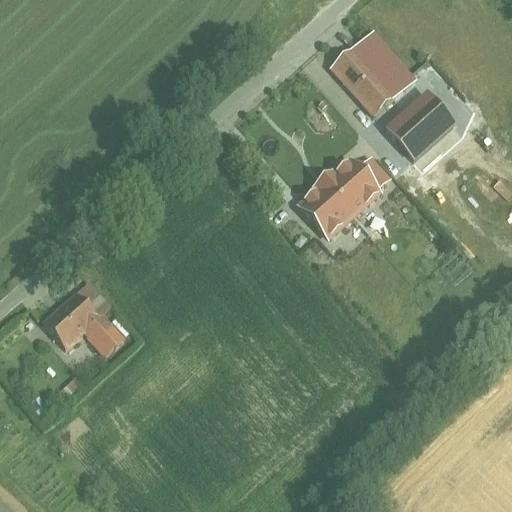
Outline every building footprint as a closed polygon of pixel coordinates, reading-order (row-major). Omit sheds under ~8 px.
[(366,43),(331,73),(372,121),(407,91),(366,43)] [(446,124),(424,99),(386,132),(409,158),(446,124)] [(390,190),(370,167),(358,177),(352,170),(301,212),(327,243),(390,190)] [(97,323),(75,299),(43,329),(65,353),(83,337),(97,323)] [(105,361),(124,344),(101,320),(97,323),(83,337),(105,361)] [(65,404),(81,390),(74,382),(58,396),(65,404)]
